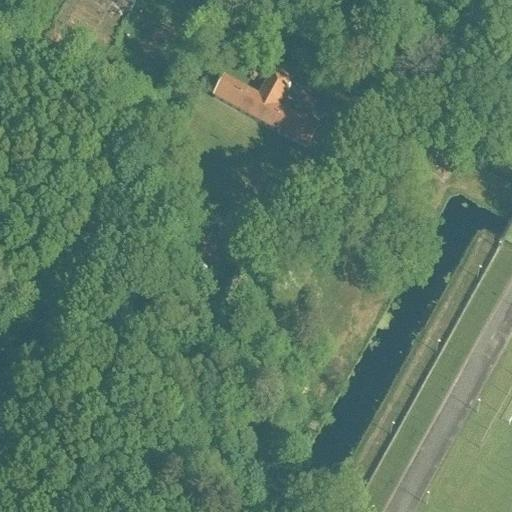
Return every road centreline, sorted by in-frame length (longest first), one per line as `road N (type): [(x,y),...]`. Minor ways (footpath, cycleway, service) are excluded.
road 1 (track): [(35,511),(146,308),(214,240),(359,141),(391,89)]
road 2 (track): [(339,60),(511,153)]
